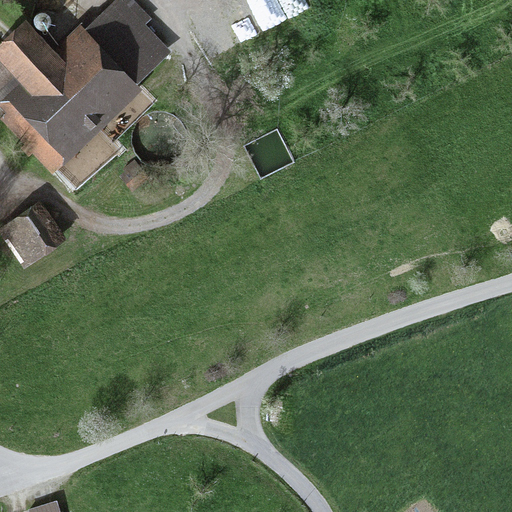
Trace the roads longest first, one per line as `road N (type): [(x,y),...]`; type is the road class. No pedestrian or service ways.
road 1 (unclassified): [(251,383),(343,338),(511,283)]
road 2 (unclassified): [(0,462),(36,473),(170,422)]
